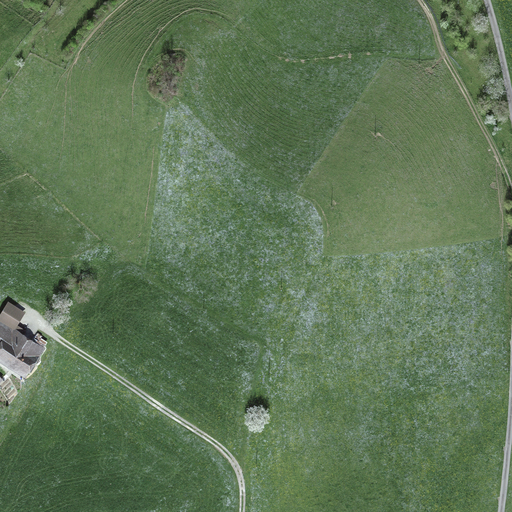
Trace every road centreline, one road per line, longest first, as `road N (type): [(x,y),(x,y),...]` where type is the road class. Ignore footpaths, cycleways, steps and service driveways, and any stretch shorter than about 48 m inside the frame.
road 1 (track): [(29,322),(222,451),(243,488),(242,511)]
road 2 (track): [(419,0),(511,190)]
